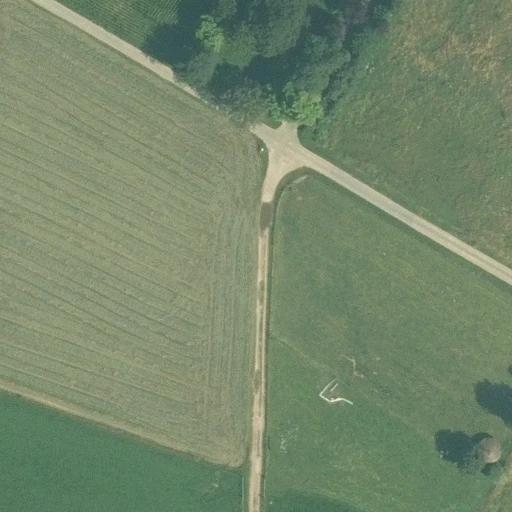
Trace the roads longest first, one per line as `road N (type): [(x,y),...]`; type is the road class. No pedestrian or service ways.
road 1 (unclassified): [(511,279),(37,0)]
road 2 (track): [(284,145),(261,224),(252,511)]
